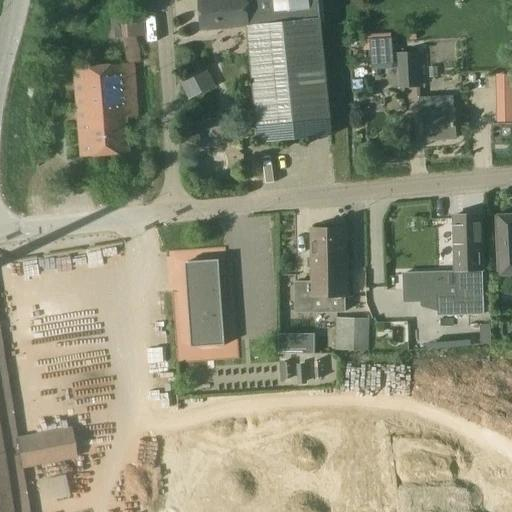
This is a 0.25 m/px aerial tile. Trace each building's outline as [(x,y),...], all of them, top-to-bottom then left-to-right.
[(249,26),(260,143),(330,136),(317,0),(200,0),(204,30),(249,26)] [(143,18),(117,20),(118,38),(129,37),(145,36),(143,18)] [(392,38),(369,40),(371,66),(394,64),(392,38)] [(397,54),(399,89),(421,88),(419,52),(397,54)] [(72,70),(80,157),(127,153),(124,120),(137,119),(132,64),(72,70)] [(207,66),(185,75),(193,95),(215,86),(207,66)] [(511,75),(496,75),(497,123),(511,122),(511,75)] [(419,113),(421,140),(456,138),(454,112),(453,96),(419,98),(420,113),(419,113)] [(511,215),(496,216),(500,295),(511,293),(511,215)] [(455,251),(482,250),(481,216),(454,216),(455,251)] [(294,282),(295,314),(345,314),(345,297),(348,296),(347,229),(311,230),(311,282),(294,282)] [(436,294),(437,316),(484,315),(483,271),(482,250),(455,251),(456,294),(436,294)] [(225,346),(219,260),(185,262),(191,348),(225,346)] [(421,303),(420,273),(403,273),(404,303),(421,303)] [(369,319),(336,318),(335,350),(368,351),(369,319)] [(314,335),(279,335),(279,354),(314,354),(314,335)] [(26,511),(0,346),(0,511),(26,511)] [(16,439),(22,469),(76,458),(71,429),(16,439)]
